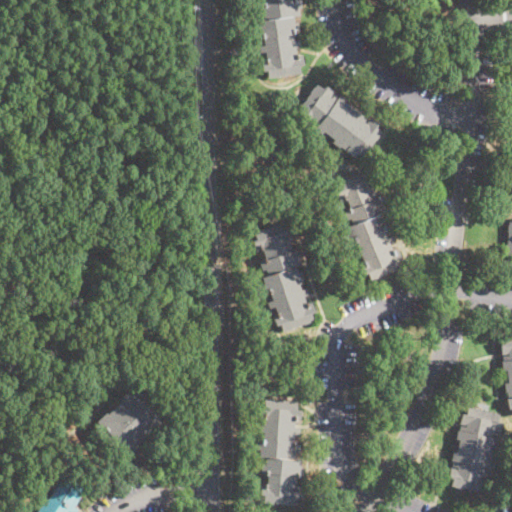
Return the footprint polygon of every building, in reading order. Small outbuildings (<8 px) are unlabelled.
[(299,0),(300,8),(297,8),(298,16),(292,17),(292,22),(297,22),(298,31),(292,32),(293,40),(298,40),(299,46),(294,47),(295,55),(300,54),(301,65),(298,65),(299,72),(267,76),(266,69),(261,70),(259,59),(264,58),(263,51),(259,52),(257,45),(263,44),(262,37),(257,38),(255,27),(257,27),(256,19),(258,18),(256,3),(262,2),(261,0),(299,0)] [(316,84),(322,88),(324,84),(332,89),(328,95),(330,96),(331,97),(334,93),(345,100),(343,103),(354,111),(357,107),(363,112),(362,114),(366,116),(363,120),(365,122),(369,118),(375,122),(373,125),(382,131),(376,139),(375,139),(370,145),(369,144),(360,157),(353,152),(351,156),(344,151),(347,146),(346,145),(344,149),(339,145),(337,147),(330,142),(332,138),(322,131),(320,135),(313,130),(314,127),(309,124),(312,119),(311,119),(308,124),(299,117),(301,114),(297,111),(316,84)] [(454,131),(446,135),(443,129),(451,125),(454,131)] [(366,169),(368,175),(372,174),(376,185),(371,187),(374,197),(381,194),(385,203),(382,205),(384,211),(379,214),(381,219),(384,218),(387,226),(382,229),(385,237),(390,235),(393,242),(389,244),(391,250),(395,249),(398,256),(394,258),(397,266),(367,277),(366,272),(363,273),(360,264),(362,263),(359,255),(355,257),(353,251),(357,250),(354,242),(349,244),(345,234),(348,233),(345,225),(352,222),(351,219),(346,221),(341,210),(348,208),(344,198),(338,200),(334,189),(338,188),(336,181),(366,169)] [(511,218),(509,218),(503,254),(511,255),(511,218)] [(283,221),(285,228),(290,226),(293,236),(288,238),(292,251),(298,249),(300,257),(298,258),(300,265),(295,267),(297,272),(300,271),(303,281),(297,283),(300,290),(305,288),(307,295),(302,297),(305,304),(310,303),(313,311),(309,312),(312,321),(296,326),(296,325),(280,330),(278,323),(273,324),(270,316),(275,314),(272,306),(268,307),(266,301),(270,299),(267,291),(262,293),(259,284),(262,283),(259,275),(265,273),(264,269),(260,270),(257,260),(262,258),(259,248),(253,250),(249,240),(253,238),(251,233),(283,221)] [(511,334),(511,415),(511,416),(510,408),(507,408),(506,399),(511,398),(511,396),(507,396),(506,391),(504,392),(503,382),(506,382),(504,370),(502,370),(500,360),(502,360),(502,355),(506,355),(506,353),(499,354),(498,344),(503,343),(502,335),(511,334)] [(134,385),(162,414),(156,419),(160,423),(150,434),(147,431),(136,443),(138,445),(128,456),(123,451),(118,456),(91,428),(95,424),(93,422),(104,412),(105,414),(118,400),(117,399),(127,389),(128,391),(134,385)] [(296,409),(299,410),(298,419),(294,418),(293,427),(298,427),(298,434),(293,434),(292,442),(297,443),(296,452),(294,452),(293,458),(299,458),(298,466),(302,466),(301,475),(295,475),(294,486),(300,486),(299,497),(293,496),(293,504),(260,502),(261,495),(256,495),(256,485),(263,486),(264,473),(259,473),(259,463),(263,464),(263,457),(257,457),(257,451),(254,450),(255,440),(261,440),(261,431),(257,431),(257,425),(261,425),(262,416),(256,415),(256,406),(261,407),(261,398),(296,400),(296,409)] [(498,413),(497,421),(500,421),(498,431),(493,430),(492,432),(497,433),(496,437),(498,437),(496,447),(492,446),(490,459),(493,460),(491,469),(489,472),(483,470),(484,474),(489,475),(487,484),(482,483),(480,492),(449,485),(450,478),(446,478),(448,468),(455,469),(455,467),(451,466),(452,461),(449,461),(451,451),(454,452),(456,439),(454,439),(456,429),(458,429),(459,425),(463,426),(463,424),(457,423),(459,414),(464,415),(466,406),(498,413)] [(84,488),(72,506),(77,509),(75,511),(35,511),(45,498),(47,499),(52,491),(50,490),(61,473),(84,488)]
